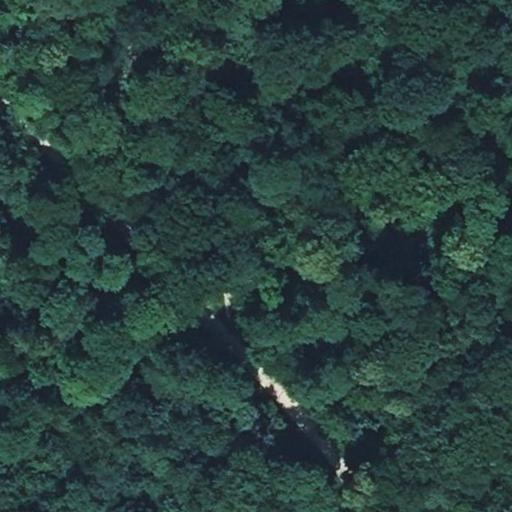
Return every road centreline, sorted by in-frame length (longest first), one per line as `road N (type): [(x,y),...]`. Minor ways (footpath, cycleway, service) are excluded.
road 1 (track): [(0,96),(289,408),(353,511)]
road 2 (track): [(0,203),(107,297),(118,341),(104,362),(0,433)]
road 3 (track): [(207,314),(221,290),(222,256),(202,178),(126,0)]
road 4 (track): [(158,335),(137,449),(103,511)]
